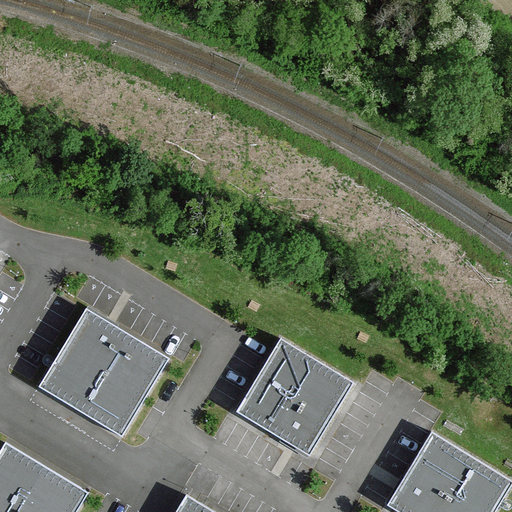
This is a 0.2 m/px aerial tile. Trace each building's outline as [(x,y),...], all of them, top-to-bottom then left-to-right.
[(123,436),(171,358),(143,342),(141,346),(89,315),(60,364),(56,361),(40,387),(123,436)] [(339,410),(356,382),(283,337),(239,411),(259,423),(261,419),(310,448),(335,408),(339,410)] [(494,511),(511,484),(511,480),(432,431),(420,452),(424,454),(394,503),(409,511),(494,511)] [(77,511),(90,492),(7,442),(0,453),(0,511),(77,511)] [(218,511),(189,494),(177,511),(218,511)]
